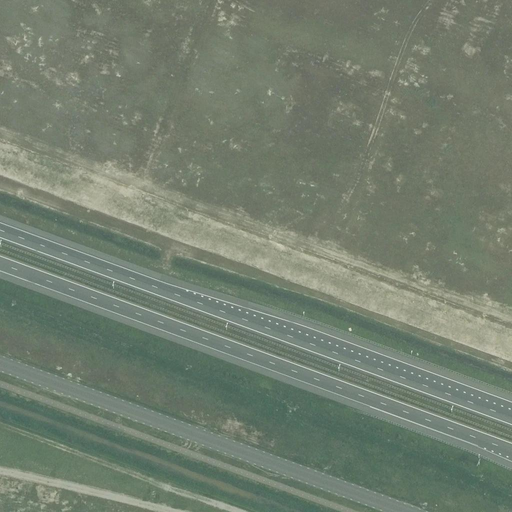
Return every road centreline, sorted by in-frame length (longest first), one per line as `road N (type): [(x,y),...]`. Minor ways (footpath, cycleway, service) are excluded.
road 1 (trunk): [(511,418),(0,230)]
road 2 (trunk): [(0,264),(511,451)]
road 3 (tertiary): [(0,361),(414,511)]
